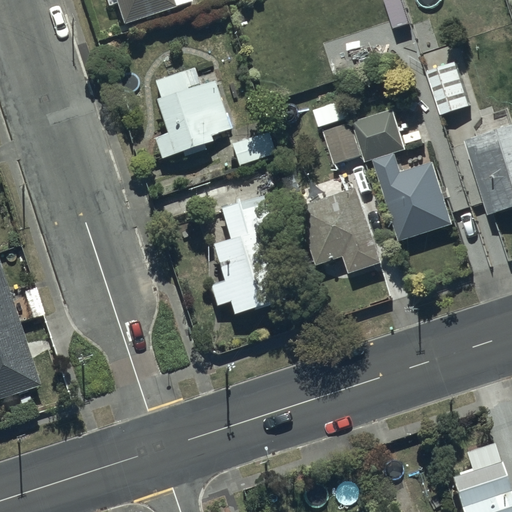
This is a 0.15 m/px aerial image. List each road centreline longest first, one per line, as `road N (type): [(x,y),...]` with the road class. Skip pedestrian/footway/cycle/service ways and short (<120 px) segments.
road 1 (residential): [(14,0),(160,448)]
road 2 (tertiary): [(511,333),(160,448)]
road 3 (tertiary): [(160,448),(0,500)]
